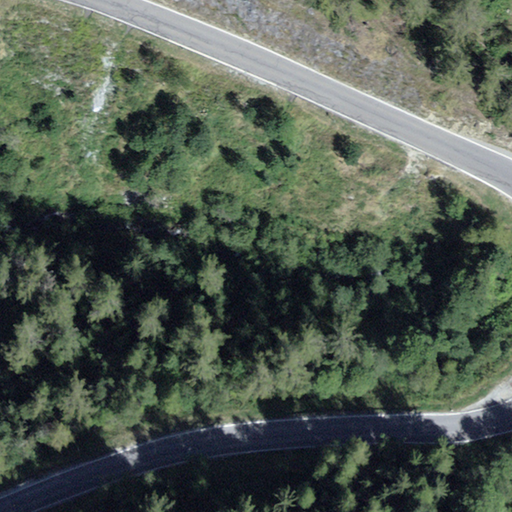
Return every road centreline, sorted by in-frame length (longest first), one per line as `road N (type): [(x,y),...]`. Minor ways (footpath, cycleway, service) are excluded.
road 1 (tertiary): [(511,416),(458,427),(210,442),(99,472),(2,511)]
road 2 (tertiary): [(103,0),(375,112),(511,179)]
